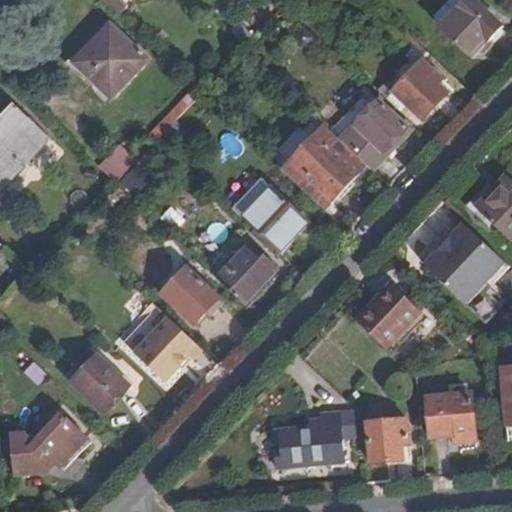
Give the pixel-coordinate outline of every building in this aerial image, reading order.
[(509,24),(485,0),(470,0),(449,22),(477,50),(492,34),(496,37),(509,24)] [(84,58),(119,21),(114,16),(74,58),(88,73),(95,68),(84,58)] [(155,54),(119,21),(84,58),(95,68),(120,92),(155,54)] [(323,32),(311,21),(303,28),(300,35),(309,42),(314,41),(323,32)] [(403,87),(432,115),(460,86),(431,56),(403,87)] [(460,86),(432,115),(444,126),(470,97),(460,86)] [(388,95),(349,137),(375,162),(381,167),(397,151),(393,147),(416,123),(388,95)] [(14,124),(0,138),(0,144),(27,170),(61,134),(23,99),(7,116),(14,124)] [(349,137),(334,122),(292,165),(335,205),(375,162),(349,137)] [(27,170),(0,144),(0,196),(1,197),(27,170)] [(124,144),(102,166),(119,183),(141,161),(124,144)] [(511,177),(509,181),(503,175),(479,200),(486,206),(511,231),(511,177)] [(283,183),(254,214),(289,247),(318,217),(283,183)] [(511,259),(471,221),(432,263),(474,303),(511,261),(511,259)] [(260,239),(228,273),(255,299),(288,265),(260,239)] [(234,296),(198,263),(173,289),(204,319),(215,308),(220,311),(234,296)] [(364,319),(394,347),(428,310),(399,281),(364,319)] [(144,348),(179,313),(170,304),(135,340),(144,348)] [(144,348),(175,378),(201,352),(203,354),(206,353),(212,348),(213,345),(204,337),(179,313),(144,348)] [(139,382),(108,352),(81,380),(113,409),(139,382)] [(481,430),(478,392),(436,395),(439,434),(481,430)] [(75,416),(68,410),(51,430),(56,436),(50,443),(37,429),(22,431),(26,469),(57,467),(66,459),(69,462),(96,434),(76,415),(75,416)] [(348,436),(364,435),(361,410),(330,412),(330,417),(331,424),(318,425),(287,427),(288,445),(284,446),(286,465),(351,459),(348,436)] [(415,437),(413,418),(376,421),(379,459),(410,457),(409,438),(415,437)] [(278,465),(286,465),(284,446),(288,445),(287,427),(275,429),(278,465)]
